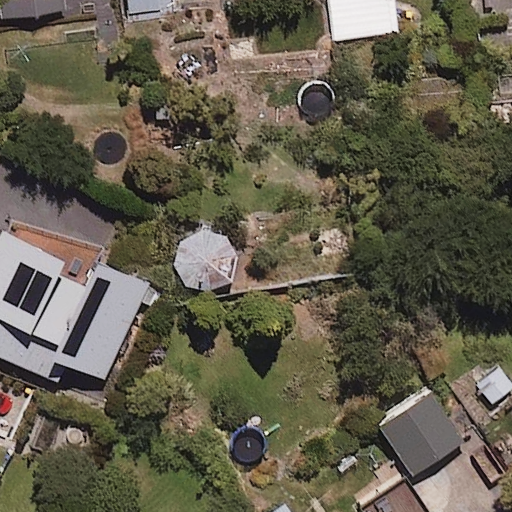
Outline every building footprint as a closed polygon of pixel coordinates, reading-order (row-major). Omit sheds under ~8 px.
[(0,0),(0,11),(59,2),(58,0),(0,0)] [(125,0),(127,11),(171,4),(169,0),(125,0)] [(324,0),(331,39),(388,30),(383,0),(324,0)] [(41,235),(0,217),(0,349),(50,371),(58,353),(100,371),(144,270),(45,227),(41,235)] [(201,277),(206,275),(215,269),(218,266),(221,261),(223,257),(224,252),(224,247),(223,242),(222,237),(219,232),(216,228),(212,225),(208,222),(203,220),(198,219),(193,219),(188,220),(183,221),(179,224),(175,227),(171,231),(169,235),(167,240),(166,245),(166,250),(166,255),(168,260),(170,264),(174,268),(177,272),(182,274),(186,276),(191,277),(196,277),(201,277)] [(511,377),(494,358),(467,382),(489,407),(511,386),(511,377)] [(457,432),(421,377),(371,411),(407,465),(457,432)] [(295,511),(280,489),(250,508),(252,511),(295,511)] [(411,511),(369,511),(363,502),(348,511),(417,511),(416,509),(411,511)]
